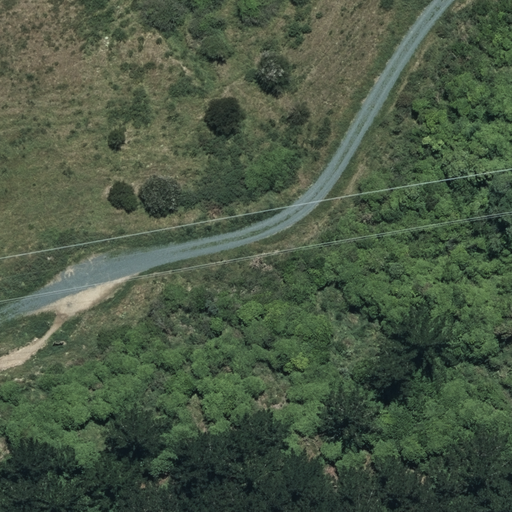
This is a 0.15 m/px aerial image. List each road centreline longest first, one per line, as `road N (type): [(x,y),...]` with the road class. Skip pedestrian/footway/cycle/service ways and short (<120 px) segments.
road 1 (track): [(441,0),(326,179),(298,209),(270,228),(119,262)]
road 2 (track): [(119,262),(45,336),(0,365)]
road 3 (track): [(0,314),(119,262)]
